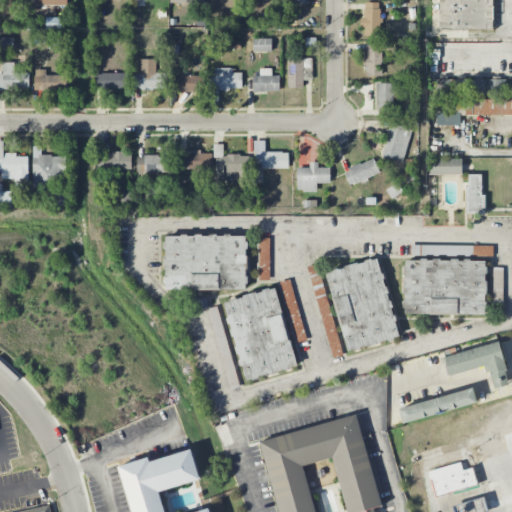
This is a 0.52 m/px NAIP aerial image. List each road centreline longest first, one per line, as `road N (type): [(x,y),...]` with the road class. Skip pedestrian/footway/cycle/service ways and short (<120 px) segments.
road 1 (residential): [(335,124),(0,124)]
road 2 (residential): [(76,511),(58,453),(0,377)]
road 3 (residential): [(335,0),(335,124)]
